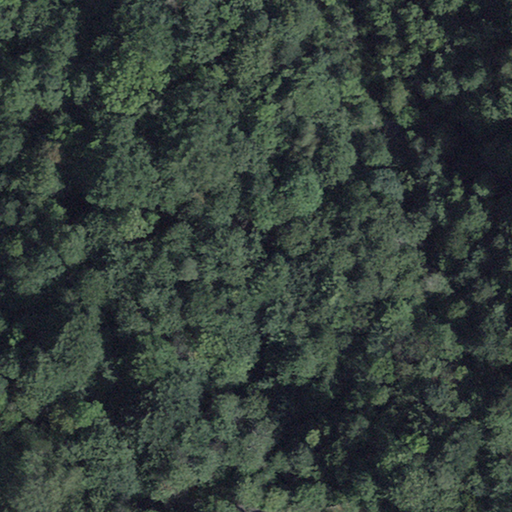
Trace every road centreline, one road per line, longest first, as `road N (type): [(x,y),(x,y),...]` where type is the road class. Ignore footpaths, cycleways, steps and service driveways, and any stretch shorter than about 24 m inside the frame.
road 1 (track): [(0,118),(94,114),(144,145),(301,158),(325,197),(312,218),(273,227),(183,211),(69,287),(0,317)]
road 2 (track): [(0,496),(252,511)]
